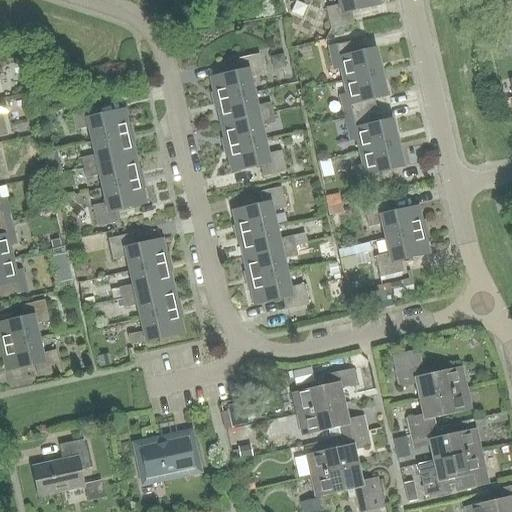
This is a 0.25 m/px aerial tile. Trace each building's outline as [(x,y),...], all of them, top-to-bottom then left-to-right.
[(379,0),(338,0),(340,6),(327,9),(331,29),(355,23),(352,12),(380,5),(379,0)] [(501,55),(511,58),(511,32),(507,32),(501,55)] [(341,68),(344,82),(383,72),(377,49),(364,52),(361,40),(330,47),(335,69),(341,68)] [(217,102),(255,93),(251,78),(265,75),(260,54),(236,60),(239,72),(211,78),(217,102)] [(341,96),(346,118),(378,111),(375,99),(388,96),(383,72),(344,82),(347,95),(341,96)] [(222,125),(274,113),(271,103),(258,106),(255,93),(217,102),(222,125)] [(91,142),(130,133),(125,110),(96,116),(93,104),(70,110),(75,130),(88,127),(91,142)] [(357,138),(361,153),(399,143),(394,120),(380,123),(378,111),(346,118),(351,140),(357,138)] [(227,149),(265,140),(262,127),(276,124),(274,113),(222,125),(227,149)] [(83,169),(135,157),(130,133),(91,142),(94,155),(81,158),(83,169)] [(268,154),(265,140),(227,149),(233,172),(260,166),(263,178),(287,172),(282,151),(268,154)] [(405,167),(399,143),(361,153),(364,165),(357,167),(363,189),(394,182),(391,170),(405,167)] [(102,189),(141,180),(135,157),(83,169),(85,178),(98,175),(102,189)] [(146,204),(141,180),(102,189),(105,203),(92,206),(97,228),(120,222),(117,211),(146,204)] [(238,234),(277,226),(274,212),(287,209),(282,188),(259,193),(261,204),(233,211),(238,234)] [(0,224),(11,221),(6,199),(0,200),(0,224)] [(383,224),(386,239),(423,230),(418,206),(390,213),(387,201),(364,206),(369,227),(383,224)] [(0,261),(12,259),(9,246),(16,244),(11,221),(0,224),(0,261)] [(244,258),(295,246),(293,236),(280,239),(277,226),(238,234),(244,258)] [(429,254),(423,230),(386,239),(389,253),(376,257),(381,277),(404,272),(401,260),(429,254)] [(129,271),(167,262),(161,239),(134,245),(131,234),(107,239),(112,260),(126,257),(129,271)] [(244,258),(249,281),(288,273),(285,260),(298,257),(295,246),(244,258)] [(15,271),(12,259),(0,261),(0,298),(27,292),(22,270),(15,271)] [(121,298),(172,286),(167,262),(129,271),(132,285),(119,288),(121,298)] [(291,287),(288,273),(249,281),(254,305),(282,299),(285,311),(309,305),(304,284),(291,287)] [(140,319),(178,310),(172,286),(121,298),(123,308),(137,305),(140,319)] [(0,341),(1,348),(39,339),(36,324),(49,321),(44,301),(21,307),(24,318),(0,323),(0,341)] [(183,334),(178,310),(140,319),(143,332),(129,335),(131,346),(183,334)] [(42,354),(39,339),(1,348),(7,371),(35,365),(38,377),(60,372),(55,351),(42,354)] [(423,375),(421,366),(417,350),(392,356),(400,387),(415,384),(418,399),(466,388),(461,367),(423,375)] [(296,415),(344,404),(340,389),(356,385),(353,370),(326,376),(329,385),(291,394),(296,415)] [(471,409),(466,388),(418,399),(422,415),(406,418),(410,433),(435,428),(432,418),(471,409)] [(348,420),(344,404),(296,415),(301,437),(339,429),(341,437),(367,431),(363,417),(348,420)] [(437,437),(435,428),(410,433),(413,450),(429,446),(432,461),(480,450),(475,429),(437,437)] [(370,448),(367,431),(341,437),(343,447),(305,456),(310,476),(358,465),(355,451),(370,448)] [(142,486),(201,473),(192,432),(133,445),(142,486)] [(77,472),(89,469),(83,441),(59,447),(63,463),(36,469),(42,496),(80,487),(77,472)] [(485,472),(480,450),(432,461),(417,465),(424,497),(429,496),(449,491),(447,486),(453,485),(454,492),(488,485),(485,472)] [(365,511),(384,508),(381,494),(377,478),(362,482),(358,465),(310,476),(315,498),(353,490),(358,511),(365,511)] [(253,489),(251,479),(236,483),(238,492),(253,489)] [(89,481),(90,498),(106,497),(105,480),(89,481)] [(464,508),(464,511),(511,511),(511,485),(499,489),(502,499),(464,508)]
